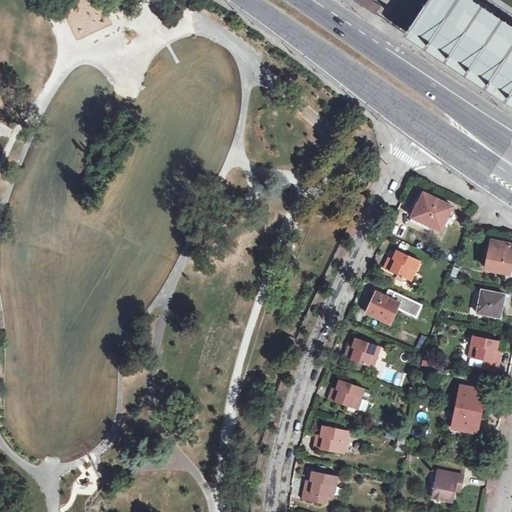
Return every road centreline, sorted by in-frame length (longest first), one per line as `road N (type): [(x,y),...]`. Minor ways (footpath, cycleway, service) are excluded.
road 1 (residential): [(419,123),(270,470),(273,511)]
road 2 (secondary): [(238,0),(419,123)]
road 3 (secondary): [(433,94),(297,0)]
road 4 (secondary): [(419,123),(511,199)]
